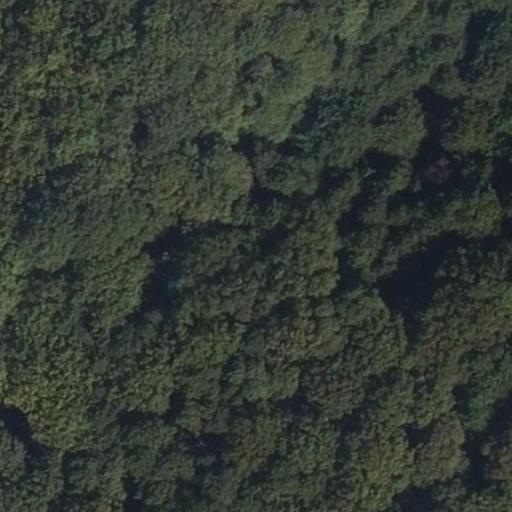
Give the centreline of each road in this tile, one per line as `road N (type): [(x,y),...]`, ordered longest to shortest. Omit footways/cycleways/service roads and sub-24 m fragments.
road 1 (track): [(85,353),(511,229)]
road 2 (track): [(85,353),(225,429),(300,511)]
road 3 (track): [(102,511),(85,353)]
